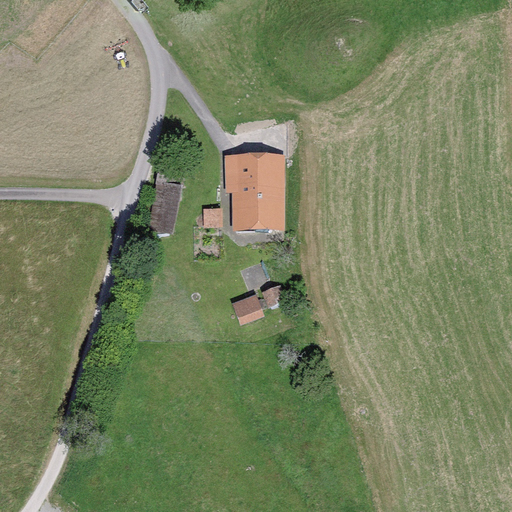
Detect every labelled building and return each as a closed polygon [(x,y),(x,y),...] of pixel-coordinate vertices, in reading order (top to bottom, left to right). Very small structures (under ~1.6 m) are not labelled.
[(273,156),(231,157),(231,191),(235,191),(236,224),(281,223),(280,188),(273,188),(273,156)] [(183,172),(159,168),(149,228),(172,232),(183,172)] [(219,210),(205,210),(205,224),(219,224),(219,210)] [(270,305),(283,300),(279,288),(266,293),(270,305)] [(242,322),(261,314),(254,297),(235,304),(242,322)]
